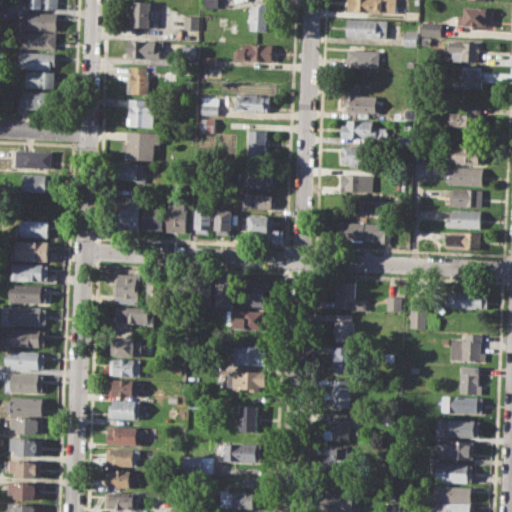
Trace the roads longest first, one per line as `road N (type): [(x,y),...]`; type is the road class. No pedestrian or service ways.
road 1 (residential): [(71,511),(93,0)]
road 2 (residential): [(289,511),(311,0)]
road 3 (residential): [(83,249),(511,268)]
